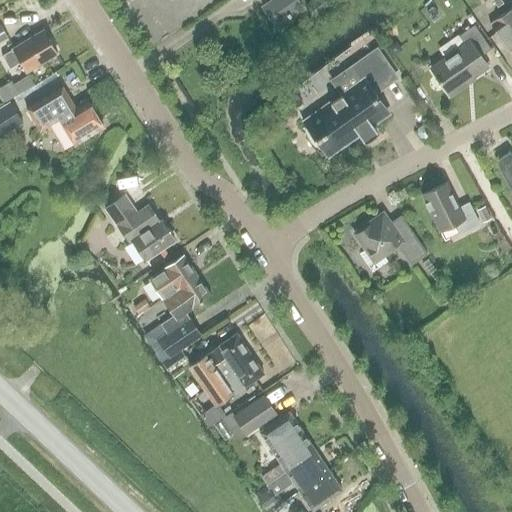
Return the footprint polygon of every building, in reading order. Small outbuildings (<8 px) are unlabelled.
[(302,7),(297,0),(271,0),(263,6),(276,25),(302,7)] [(315,18),(337,2),(335,0),(313,0),(306,6),(315,18)] [(511,54),(511,16),(508,11),(490,24),(511,54)] [(0,42),(9,38),(0,24),(0,42)] [(479,54),(489,47),(474,26),(459,36),(465,45),(431,69),(450,95),(466,84),(465,83),(488,67),(479,54)] [(58,53),(44,30),(12,50),(13,50),(2,56),(10,69),(21,63),(26,72),(58,53)] [(387,47),(394,56),(402,50),(396,41),(387,47)] [(377,135),(378,133),(372,125),(388,114),(374,94),(397,78),(377,50),(354,66),(363,80),(303,123),(327,157),(359,135),(364,143),(367,142),(369,141),(372,140),(374,138),(375,137),(377,135)] [(0,99),(2,103),(35,85),(29,75),(13,83),(11,81),(0,87),(0,99)] [(104,128),(87,101),(76,108),(62,87),(27,109),(40,131),(60,119),(76,145),(104,128)] [(0,137),(28,120),(14,98),(0,106),(0,137)] [(418,128),(417,133),(420,137),(425,138),(429,135),(430,130),(427,126),(422,125),(418,128)] [(511,191),(511,155),(509,152),(496,161),(511,191)] [(461,233),(479,224),(469,203),(460,208),(447,182),(422,195),(440,231),(456,223),(461,233)] [(137,213),(124,194),(105,208),(129,243),(132,241),(145,261),(159,252),(164,248),(175,241),(160,220),(159,221),(148,205),(137,213)] [(491,218),(485,205),(477,209),(483,222),(491,218)] [(411,265),(427,254),(413,235),(402,242),(383,214),(355,233),(367,250),(360,254),(373,272),(388,262),(383,255),(398,245),(411,265)] [(164,248),(159,252),(165,260),(170,257),(164,248)] [(184,256),(149,280),(163,300),(198,276),(184,256)] [(174,316),(160,325),(166,334),(158,340),(170,357),(171,356),(201,336),(186,313),(211,296),(198,276),(163,300),(174,316)] [(151,306),(145,298),(134,307),(139,314),(151,306)] [(237,334),(189,366),(216,406),(264,374),(237,334)] [(170,357),(162,362),(169,371),(187,358),(181,349),(171,356),(170,357)] [(277,415),(263,394),(223,420),(230,431),(234,429),(239,437),(245,433),(247,435),(277,415)] [(260,432),(273,452),(303,432),(289,412),(260,432)] [(273,452),(286,471),(316,451),(303,432),(273,452)] [(259,495),(265,506),(295,485),(299,491),(329,471),(316,451),(286,471),(266,485),(268,488),(259,495)] [(329,471),(299,491),(313,511),(342,491),(329,471)]
